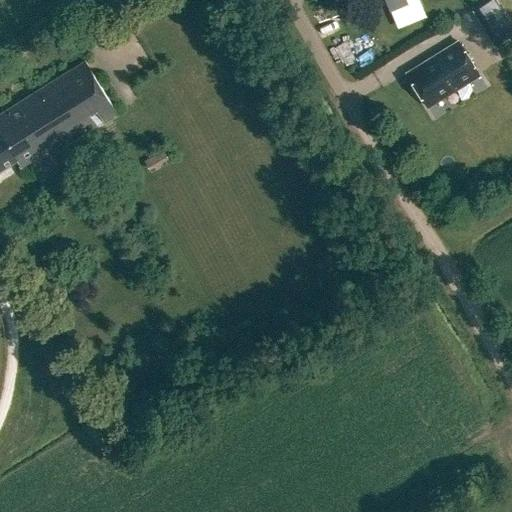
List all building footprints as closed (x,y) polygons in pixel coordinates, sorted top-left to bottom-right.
[(404,0),(384,0),(389,11),(406,4),(404,0)] [(511,28),(507,21),(487,34),(494,46),(511,34),(511,28)] [(458,42),(431,59),(432,61),(424,65),(423,64),(407,74),(413,85),(412,89),(416,95),(420,96),(427,107),(428,106),(426,103),(476,73),(477,76),(479,75),(458,42)] [(44,156),(116,113),(84,61),(0,112),(0,168),(16,159),(19,166),(42,152),(44,156)] [(84,167),(100,157),(98,153),(112,145),(103,129),(61,155),(70,170),(81,163),(84,167)]
